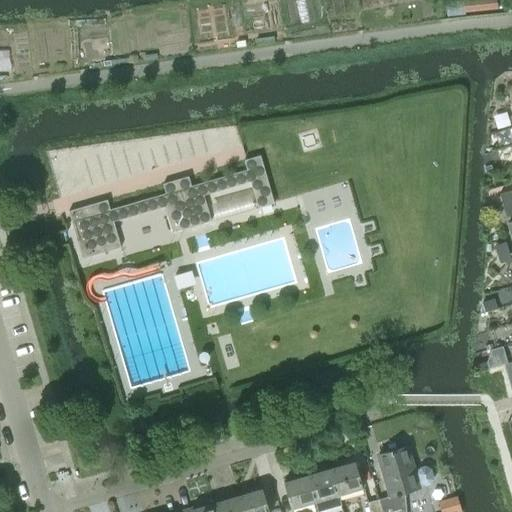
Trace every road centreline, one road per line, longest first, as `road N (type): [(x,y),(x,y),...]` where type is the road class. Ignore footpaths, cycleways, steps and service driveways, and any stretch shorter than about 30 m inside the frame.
road 1 (residential): [(44,511),(360,420)]
road 2 (residential): [(41,511),(0,362)]
